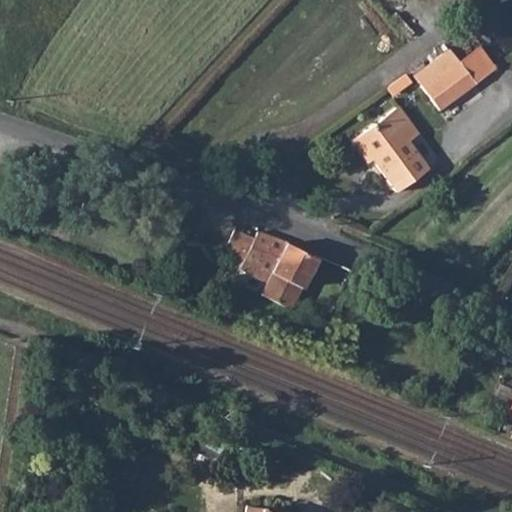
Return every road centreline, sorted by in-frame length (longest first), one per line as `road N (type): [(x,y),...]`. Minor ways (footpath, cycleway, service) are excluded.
road 1 (residential): [(0,126),(511,318)]
road 2 (track): [(470,511),(0,325)]
